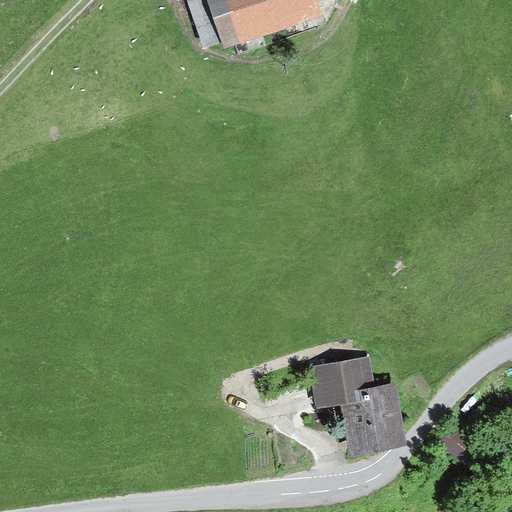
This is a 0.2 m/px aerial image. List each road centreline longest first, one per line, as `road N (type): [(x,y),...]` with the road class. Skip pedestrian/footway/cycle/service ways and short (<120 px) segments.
road 1 (unclassified): [(511,350),(455,389),(371,480),(96,511)]
road 2 (track): [(96,0),(0,97)]
